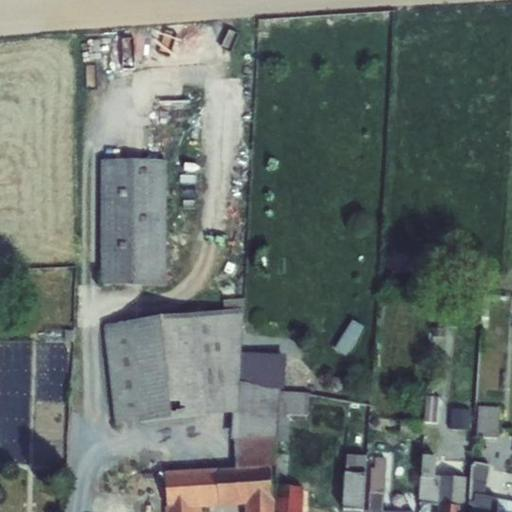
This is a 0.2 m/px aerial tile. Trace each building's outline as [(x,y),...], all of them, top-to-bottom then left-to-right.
[(100,162),(101,286),(166,286),(166,162),(100,162)] [(223,313),(103,326),(115,426),(232,415),(230,441),(233,441),(235,469),(216,471),(218,508),(243,507),(243,511),(301,511),(302,489),(286,488),(289,448),(288,448),(289,417),(307,416),(309,395),(280,393),(282,358),(241,354),(243,300),(223,302),(223,313)] [(334,353),(346,360),(363,333),(351,326),(334,353)] [(426,398),(424,424),(424,427),(435,428),(436,425),(437,425),(439,399),(426,398)] [(478,408),(476,438),(497,439),(499,410),(478,408)] [(469,414),(451,412),(450,432),(467,434),(469,414)] [(346,457),(342,511),(355,511),(362,511),(367,458),(346,457)] [(422,458),(418,504),(438,507),(437,511),(463,511),(466,479),(439,478),(434,478),(436,458),(422,458)] [(381,511),(385,471),(370,470),(368,511),(381,511)] [(218,508),(216,471),(164,473),(167,508),(164,509),(164,511),(201,511),(218,508)] [(471,511),(511,511),(511,503),(483,498),(486,485),(471,482),(468,507),(472,507),(471,511)]
